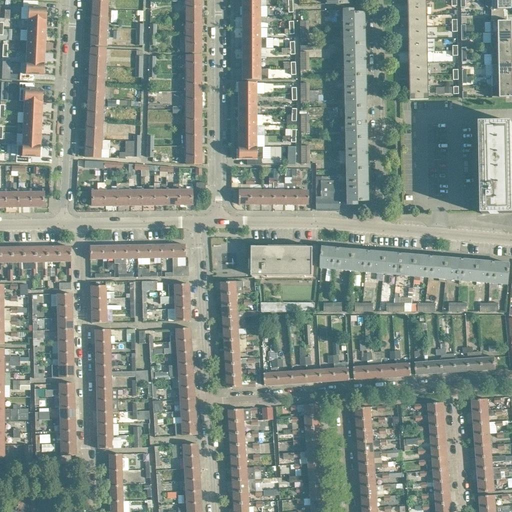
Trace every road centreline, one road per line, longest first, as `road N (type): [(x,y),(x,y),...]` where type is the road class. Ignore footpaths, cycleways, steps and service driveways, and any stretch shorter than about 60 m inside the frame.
road 1 (residential): [(79,225),(88,511)]
road 2 (residential): [(379,227),(370,0)]
road 3 (residential): [(63,225),(74,0)]
road 4 (residential): [(219,0),(218,222)]
road 5 (residential): [(207,401),(195,223)]
road 6 (residential): [(379,227),(218,222)]
road 7 (residential): [(340,392),(207,401)]
road 8 (residential): [(511,238),(379,227)]
road 9 (residential): [(464,511),(453,384)]
road 10 (residential): [(340,392),(349,511)]
